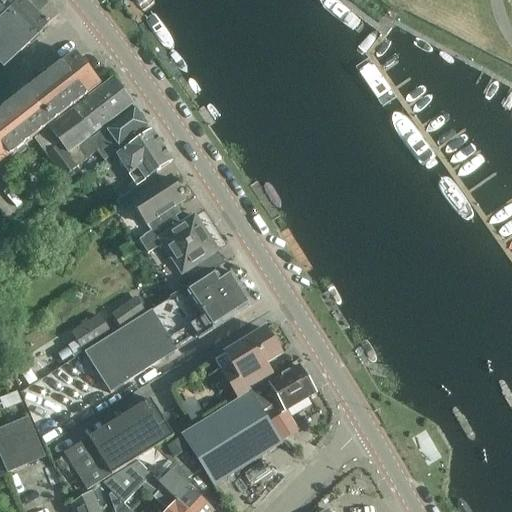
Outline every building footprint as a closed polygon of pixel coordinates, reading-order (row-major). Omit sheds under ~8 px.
[(0,0),(0,14),(14,0),(0,0)] [(45,0),(19,0),(11,8),(0,18),(0,65),(3,69),(38,36),(58,16),(45,0)] [(0,167),(34,140),(101,86),(76,55),(0,115),(0,167)] [(50,128),(68,153),(78,146),(132,105),(114,81),(50,128)] [(106,161),(149,129),(134,108),(90,141),(106,161)] [(68,153),(50,128),(34,140),(63,177),(88,159),(78,146),(68,153)] [(116,157),(134,182),(117,193),(122,200),(153,178),(152,177),(173,163),(151,133),(116,157)] [(159,186),(153,178),(122,200),(116,203),(123,214),(135,207),(151,233),(159,230),(178,218),(174,211),(185,204),(184,200),(171,178),(159,186)] [(164,237),(159,230),(151,233),(143,239),(152,252),(163,245),(182,276),(218,252),(196,217),(164,237)] [(152,311),(121,331),(113,336),(84,354),(74,361),(73,361),(62,368),(70,382),(82,374),(80,371),(90,365),(110,395),(178,352),(198,340),(199,342),(253,307),(232,273),(222,280),(216,270),(152,311)] [(139,297),(136,299),(135,298),(110,316),(121,331),(146,313),(149,311),(139,297)] [(84,354),(113,336),(100,315),(88,323),(87,320),(80,324),(82,326),(70,333),(84,354)] [(271,337),(267,330),(216,362),(238,399),(275,377),(267,365),(282,356),(278,348),(279,345),(274,338),(271,337)] [(55,352),(61,361),(69,356),(63,347),(55,352)] [(49,373),(45,366),(31,374),(34,381),(49,373)] [(300,367),(270,384),(269,382),(251,394),(250,393),(183,436),(216,488),(283,445),(263,413),(276,406),(274,403),(279,400),(286,413),(316,395),(300,367)] [(503,393),(501,393),(511,411),(511,394),(506,383),(503,381),(502,381),(501,381),(500,381),(499,381),(498,382),(498,383),(498,384),(503,393)] [(151,400),(89,439),(65,455),(88,492),(175,437),(151,400)] [(463,415),(462,416),(460,412),(459,412),(456,407),(455,407),(454,408),(453,408),(453,410),(453,411),(453,413),(467,438),(469,439),(471,441),(474,441),(475,440),(475,438),(475,435),(463,415)] [(99,415),(69,430),(75,442),(104,427),(99,415)] [(27,418),(0,429),(0,460),(5,472),(43,456),(27,418)] [(202,471),(180,438),(158,452),(188,481),(202,471)] [(103,485),(125,506),(152,477),(138,463),(103,485)] [(215,511),(189,487),(188,488),(169,470),(155,486),(182,511),(215,511)] [(182,511),(155,486),(152,489),(173,509),(169,511),(182,511)] [(101,511),(93,491),(70,506),(73,511),(101,511)]
